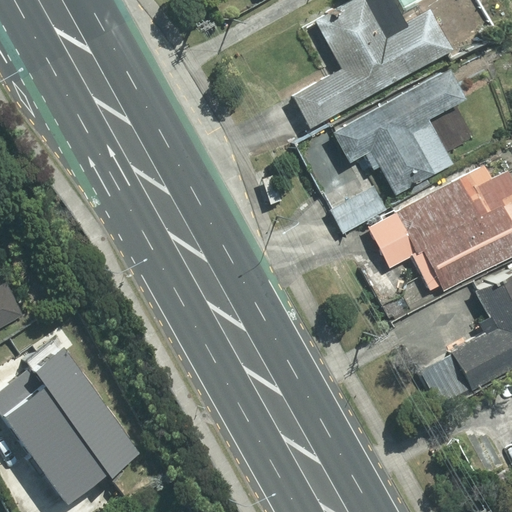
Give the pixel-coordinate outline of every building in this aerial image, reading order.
[(288,97),(305,126),(443,51),(421,11),(397,24),(383,0),(375,0),(358,10),(352,0),(344,0),(301,24),(329,74),(288,97)] [(438,68),(323,131),(339,160),(358,149),(386,198),(442,167),(417,123),(457,102),(438,68)] [(473,166),(359,228),(380,267),(406,252),(429,295),(510,252),(506,244),(511,241),(511,195),(498,169),(480,179),(473,166)] [(368,188),(326,211),(338,233),(359,222),(380,210),(368,188)] [(511,265),(394,328),(435,406),(511,365),(511,265)] [(0,321),(16,313),(0,282),(0,321)] [(38,409),(0,434),(32,482),(40,476),(61,508),(101,481),(93,469),(114,455),(57,371),(26,392),(38,409)]
